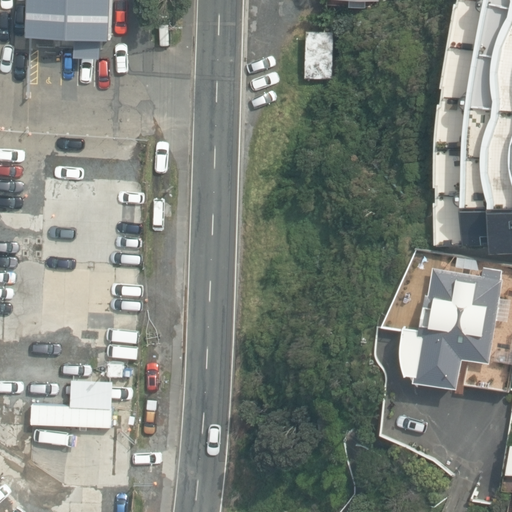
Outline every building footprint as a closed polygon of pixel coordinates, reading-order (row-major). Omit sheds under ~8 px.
[(33,0),(32,32),(79,34),(78,55),(104,56),(105,35),(115,36),(116,0),(33,0)] [(511,0),(457,0),(453,17),(445,73),(439,118),(435,181),(435,244),(464,243),(486,244),(492,250),(511,249),(511,0)] [(317,77),(333,78),(335,31),(317,30),(309,30),(307,77),(317,77)] [(465,359),(491,362),(497,319),(506,320),(508,307),(500,305),(503,279),(501,279),(503,269),(485,266),(484,274),(479,259),(455,255),(446,268),(432,267),(429,293),(425,292),(420,328),(405,326),(403,339),(405,366),(407,374),(410,373),(416,373),(415,379),(461,385),(465,359)] [(10,511),(0,484),(0,511),(10,511)]
